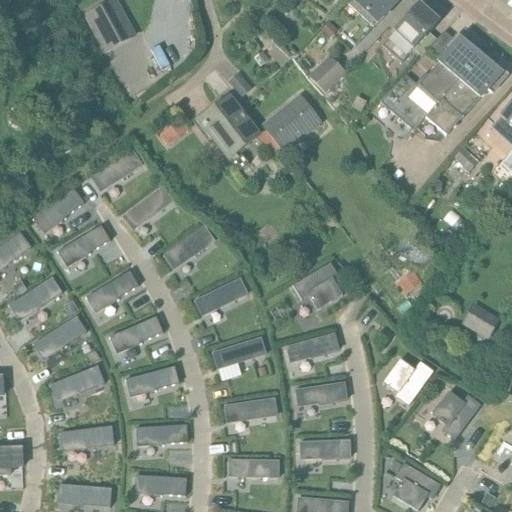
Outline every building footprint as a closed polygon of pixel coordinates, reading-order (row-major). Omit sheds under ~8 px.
[(371,29),(399,0),(353,0),(364,12),(340,35),(355,49),(373,31),(371,29)] [(115,1),(85,18),(105,55),(135,39),(115,1)] [(436,42),(428,35),(438,24),(418,7),(391,35),(420,62),(427,53),(436,42)] [(412,133),(424,119),(478,58),(455,39),(453,42),(443,34),(436,42),(427,53),(439,64),(418,88),(404,76),(378,105),(412,133)] [(267,56),(280,69),(288,61),(275,48),(267,56)] [(324,97),(331,90),(346,74),(328,58),(307,80),(324,97)] [(504,80),(478,58),(424,119),(444,138),(489,89),(494,93),(504,80)] [(251,91),(250,90),(237,75),(228,83),(241,99),(251,91)] [(288,144),(290,146),(311,130),(309,127),(317,120),(299,98),(262,129),(279,151),(288,144)] [(200,124),(229,163),(259,140),(229,101),(200,124)] [(511,143),(511,106),(501,119),(509,126),(501,134),(511,143)] [(178,139),(189,130),(181,120),(170,128),(159,136),(167,147),(178,139)] [(121,182),(141,169),(131,154),(91,180),(101,194),(121,181),(121,182)] [(153,219),(172,204),(161,190),(123,219),(133,232),(152,218),(153,219)] [(73,192),(35,221),(45,235),(64,220),(65,221),(84,207),(73,192)] [(100,228),(59,253),(68,268),(88,255),(89,256),(109,244),(100,228)] [(164,258),(174,272),(194,258),(194,259),(214,245),(204,230),(164,258)] [(31,250),(20,235),(0,249),(0,274),(13,266),(12,265),(31,250)] [(337,280),(330,267),(293,288),(301,301),(308,297),(317,312),(342,297),(333,282),(337,280)] [(415,272),(397,285),(405,296),(423,285),(415,272)] [(128,274),(87,299),(96,313),(116,301),(117,302),(137,289),(128,274)] [(61,295),(51,280),(8,309),(18,325),(42,310),(42,308),(61,295)] [(225,308),(247,298),(239,282),(196,302),(203,318),(225,307),(225,308)] [(500,322),(474,306),(461,327),(487,344),(500,322)] [(161,336),(154,319),(110,339),(117,354),(139,345),(161,336)] [(86,335),(77,320),(32,346),(43,364),(67,349),(66,348),(86,335)] [(290,365),(313,359),(314,360),(337,354),(332,337),(286,349),(290,365)] [(241,364),(241,365),(264,358),(259,341),(213,355),(218,371),(241,364)] [(383,385),(397,396),(395,399),(407,408),(432,374),(420,365),(414,373),(399,363),(383,385)] [(127,382),(131,398),(154,392),(155,393),(178,386),(173,369),(127,382)] [(97,370),(49,388),(57,407),(83,396),(82,395),(105,387),(97,370)] [(344,385),(296,392),(299,409),(322,406),(322,407),(346,403),(344,385)] [(432,418),(445,428),(442,433),(454,442),(479,408),(467,399),(463,405),(449,395),(432,418)] [(276,419),(273,401),(226,408),(228,425),(252,422),(252,423),(276,419)] [(162,446),(162,447),(186,446),(185,428),(137,430),(138,447),(162,446)] [(111,429),(59,436),(62,456),(90,452),(90,451),(113,448),(111,429)] [(325,461),(349,461),(349,443),(301,445),(301,462),(325,461)] [(22,449),(0,450),(0,479),(10,479),(10,471),(23,471),(22,449)] [(254,481),(254,482),(278,482),(278,464),(230,464),(230,481),(254,481)] [(393,498),(415,511),(418,511),(427,499),(432,501),(439,488),(403,467),(395,480),(402,484),(393,498)] [(184,481),(137,479),(136,496),(160,497),(160,498),(184,499),(184,481)] [(111,491),(60,487),(59,507),(86,509),(86,508),(110,510),(111,491)] [(298,511),(346,511),(347,505),(299,501),(298,511)]
